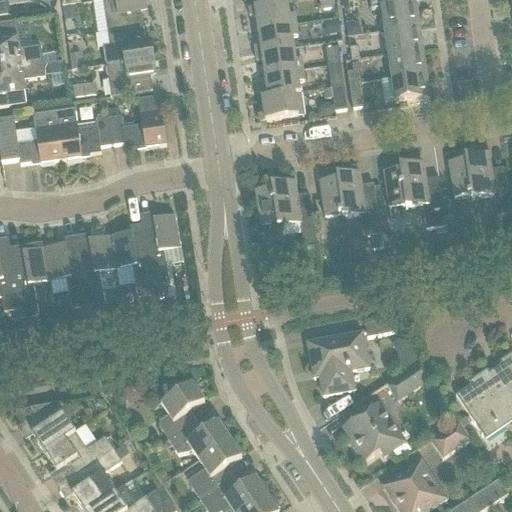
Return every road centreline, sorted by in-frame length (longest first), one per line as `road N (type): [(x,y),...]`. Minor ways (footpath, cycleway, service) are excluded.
road 1 (residential): [(223,207),(213,245),(214,302),(227,366),(267,426),(313,472)]
road 2 (residential): [(313,472),(255,354),(223,207)]
road 3 (residential): [(217,166),(493,119)]
road 4 (residential): [(217,166),(40,215),(0,209)]
road 5 (residential): [(193,0),(217,166)]
road 6 (residential): [(493,119),(474,0)]
